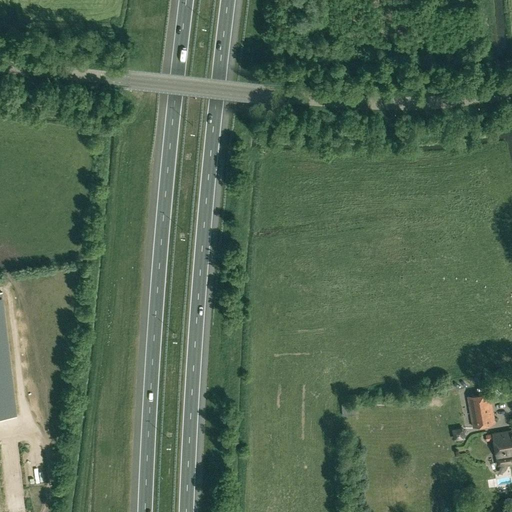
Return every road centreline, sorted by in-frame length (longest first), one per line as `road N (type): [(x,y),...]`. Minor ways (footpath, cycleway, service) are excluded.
road 1 (motorway): [(179,0),(151,274),(139,511)]
road 2 (motorway): [(188,511),(230,0)]
road 3 (unclassified): [(511,93),(378,104),(120,81)]
road 4 (unclassified): [(0,66),(120,81)]
